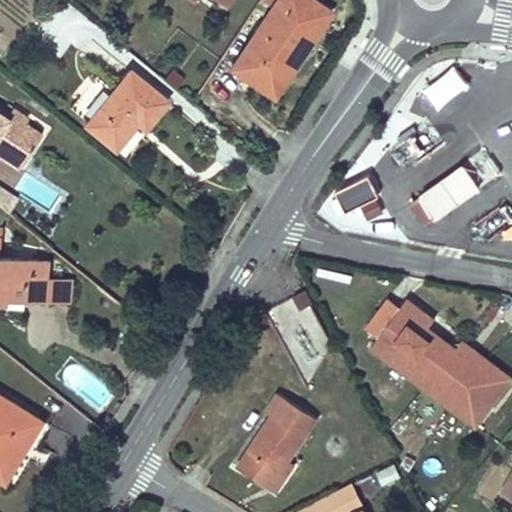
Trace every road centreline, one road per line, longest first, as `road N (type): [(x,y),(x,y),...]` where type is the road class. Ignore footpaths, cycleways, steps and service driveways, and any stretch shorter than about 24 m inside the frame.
road 1 (secondary): [(123,462),(270,222)]
road 2 (secondary): [(270,222),(422,0)]
road 3 (residential): [(270,222),(511,280)]
